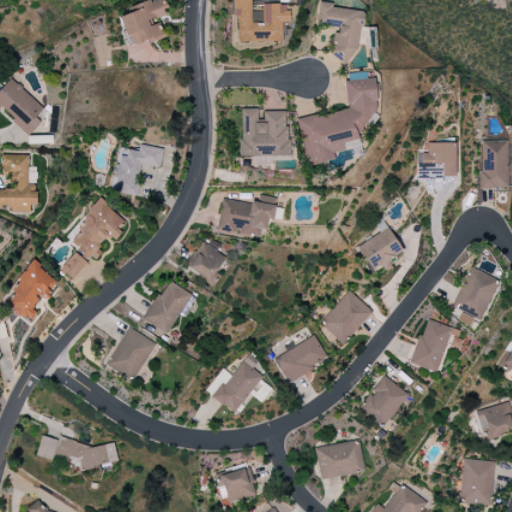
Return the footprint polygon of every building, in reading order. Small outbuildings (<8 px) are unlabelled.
[(118,17),(126,37),(130,35),(134,46),(163,35),(159,23),(153,25),(151,20),(169,13),(164,0),(161,0),(151,4),(149,0),(128,8),(130,13),(118,17)] [(237,43),(282,42),(281,23),(288,23),(288,5),(263,5),(263,24),(251,24),(250,0),(232,0),(233,17),(237,17),(237,43)] [(361,12),(331,7),(332,3),(319,2),(316,23),(336,26),(332,60),(354,64),(361,12)] [(252,5),(252,23),(262,23),(262,6),(252,5)] [(297,120),(307,166),(334,160),(333,153),(344,151),(342,143),(358,139),(356,133),(367,130),(364,119),(379,116),(370,77),(343,84),(349,108),(297,120)] [(43,109),(10,78),(0,89),(0,108),(29,135),(41,122),(36,117),(43,109)] [(240,156),(287,156),(287,130),(283,130),(283,112),(264,112),(264,123),(257,124),(257,109),(240,109),(240,156)] [(508,188),(506,141),(480,142),(481,189),(508,188)] [(454,143),(426,144),(426,154),(421,154),(422,164),(416,164),(416,179),(427,179),(427,182),(455,182),(454,143)] [(159,168),(162,149),(139,145),(138,152),(127,150),(126,157),(117,155),(111,192),(135,195),(140,165),(159,168)] [(27,155),(1,155),(1,174),(10,173),(10,189),(0,189),(0,206),(9,207),(9,213),(30,212),(29,205),(36,205),(36,184),(28,184),(27,155)] [(216,232),(258,238),(259,229),(266,230),(267,219),(272,220),(274,206),(221,199),(216,232)] [(67,240),(94,262),(102,251),(97,247),(106,236),(112,240),(126,223),(99,201),(67,240)] [(378,232),(385,229),(382,220),(374,223),(378,232)] [(358,244),(371,273),(383,267),(384,272),(392,268),(387,260),(401,254),(390,230),(358,244)] [(212,282),(225,254),(199,242),(187,271),(212,282)] [(73,280),(86,262),(73,252),(60,271),(73,280)] [(58,282),(33,263),(3,302),(29,323),(37,312),(32,308),(42,295),(45,298),(58,282)] [(451,307),(480,321),(498,281),(469,268),(451,307)] [(191,294),(169,282),(160,296),(156,294),(141,319),(166,335),(191,294)] [(372,313),(349,291),(319,323),(341,345),(372,313)] [(473,319),(461,313),(457,321),(469,327),(473,319)] [(436,373),(445,345),(456,349),(462,332),(425,320),(410,364),(436,373)] [(105,365),(132,382),(155,344),(128,327),(105,365)] [(273,360),(287,383),(327,359),(313,336),(273,360)] [(511,348),(499,367),(511,376),(511,348)] [(233,414),(262,377),(251,369),(257,361),(248,354),(231,377),(223,370),(216,379),(221,383),(211,397),(233,414)] [(406,393),(380,376),(358,410),(384,427),(406,393)] [(483,439),(511,431),(511,411),(510,402),(476,411),(483,439)] [(51,460),(57,440),(41,436),(35,456),(51,460)] [(320,480),(364,471),(357,441),(314,449),(320,480)] [(493,462),(461,460),(459,502),(491,504),(493,462)] [(220,475),(227,503),(255,495),(248,468),(220,475)] [(419,511),(426,503),(401,485),(383,509),(377,504),(371,511),(419,511)] [(50,511),(43,510),(36,501),(25,509),(27,511),(50,511)]
